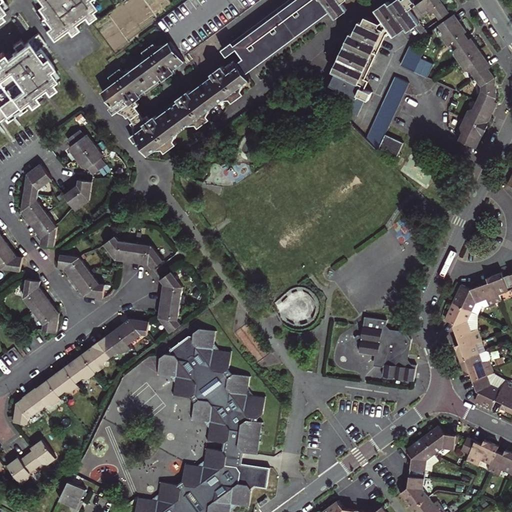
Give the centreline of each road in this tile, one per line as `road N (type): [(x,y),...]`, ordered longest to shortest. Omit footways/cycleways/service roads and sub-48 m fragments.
road 1 (residential): [(511,123),(424,316),(441,381),(437,396)]
road 2 (residential): [(437,396),(284,511)]
road 3 (residential): [(0,206),(89,325)]
